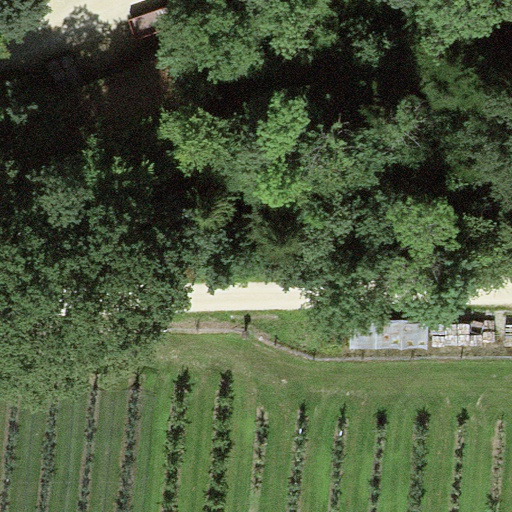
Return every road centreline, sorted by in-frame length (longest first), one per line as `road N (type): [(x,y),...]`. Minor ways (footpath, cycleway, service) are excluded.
road 1 (track): [(0,309),(511,287)]
road 2 (track): [(131,0),(0,61)]
